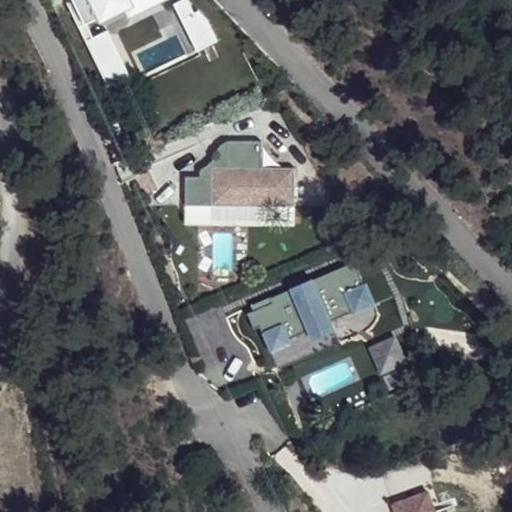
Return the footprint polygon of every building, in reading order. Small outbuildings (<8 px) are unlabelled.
[(66,0),(79,27),(108,86),(130,75),(107,30),(92,37),(85,24),(99,16),(102,20),(133,4),(132,1),(133,0),(66,0)] [(188,0),(179,0),(174,3),(197,50),(217,40),(207,19),(198,10),(194,12),(188,0)] [(186,178),(186,207),(295,205),(293,167),(260,167),(260,142),(227,142),(227,168),(212,168),(212,178),(186,178)] [(147,167),(134,178),(140,195),(154,189),(147,167)] [(272,304),(247,314),(254,330),(260,327),(265,339),(284,330),(288,340),(308,332),(311,338),(333,328),(330,322),(352,313),(353,315),(375,306),(366,284),(364,285),(354,263),(270,299),(272,304)] [(284,330),(265,339),(271,353),(290,345),(288,340),(284,330)] [(395,335),(367,347),(379,374),(407,362),(395,335)] [(435,511),(427,491),(392,504),(395,511),(435,511)]
